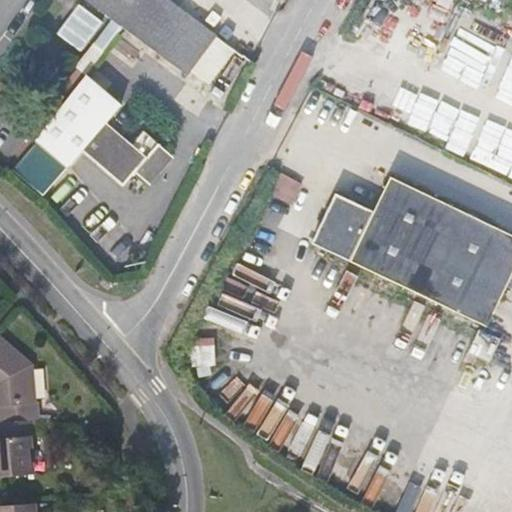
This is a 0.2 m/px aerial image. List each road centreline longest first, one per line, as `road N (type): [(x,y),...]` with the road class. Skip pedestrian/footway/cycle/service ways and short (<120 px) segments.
road 1 (residential): [(323,0),(238,162),(112,347)]
road 2 (residential): [(191,511),(169,414),(112,347)]
road 3 (residential): [(112,347),(0,231)]
